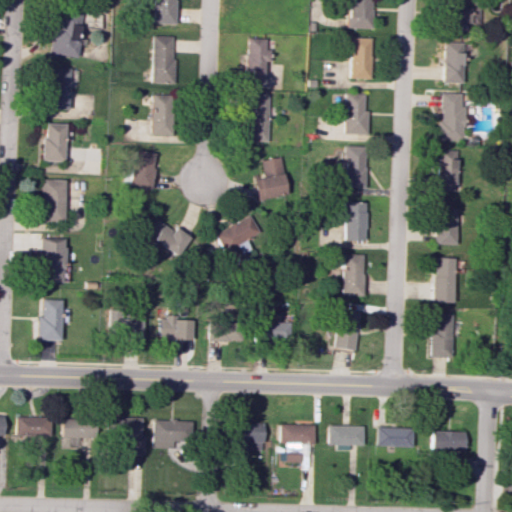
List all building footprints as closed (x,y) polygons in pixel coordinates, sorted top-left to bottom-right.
[(171,24),(172,0),(150,0),(150,23),(171,24)] [(368,28),(368,0),(343,0),(343,28),(368,28)] [(477,25),(476,0),(444,0),(445,31),(468,31),(468,25),(477,25)] [(47,53),(74,56),(76,36),(75,36),(78,12),(53,9),(47,53)] [(147,82),(169,83),(170,36),(148,35),(147,82)] [(242,77),(261,77),(261,61),(263,61),(263,38),(242,37),(242,77)] [(367,78),(368,38),(341,37),(340,55),(347,55),(346,78),(367,78)] [(459,82),(461,42),(441,41),(439,82),(459,82)] [(66,68),(46,67),(45,108),(65,109),(66,68)] [(362,93),(342,92),(341,133),(364,134),(365,110),(361,109),(362,93)] [(459,92),(437,92),(436,140),(461,140),(462,105),(458,105),(459,92)] [(168,135),(169,94),(148,93),(147,134),(168,135)] [(264,141),(264,94),(242,94),(241,140),(264,141)] [(61,161),(62,123),(41,123),(40,160),(61,161)] [(340,187),(361,188),(362,145),(341,145),(340,187)] [(126,184),(146,188),(152,153),(132,149),(126,184)] [(434,191),(453,191),(453,150),(434,150),(434,191)] [(257,159),(260,175),(253,176),(257,200),(284,195),(277,156),(257,159)] [(39,221),(62,222),(63,180),(40,179),(39,221)] [(340,240),(362,240),(362,202),(341,202),(340,240)] [(453,208),(431,207),(430,244),(452,244),(453,208)] [(209,234),(219,253),(255,233),(245,214),(209,234)] [(185,236),(171,226),(168,230),(152,218),(141,234),(172,256),(185,236)] [(61,282),(62,238),(38,237),(36,281),(61,282)] [(338,267),(337,295),(358,295),(360,254),(333,253),(332,267),(338,267)] [(449,302),(451,257),(431,257),(429,301),(449,302)] [(58,321),(64,322),(64,308),(58,308),(58,299),(39,299),(39,315),(34,315),(34,339),(57,340),(58,321)] [(139,319),(116,318),(116,310),(105,309),(104,333),(125,334),(125,338),(138,339),(139,319)] [(352,349),(355,313),(333,311),(330,347),(352,349)] [(427,356),(448,357),(449,313),(427,313),(427,356)] [(187,319),(171,319),(171,317),(156,316),(155,337),(187,338),(187,319)] [(234,322),(204,321),(203,340),(233,341),(234,322)] [(286,321),(254,321),(254,340),(287,340),(286,321)] [(46,436),(47,417),(12,416),(11,435),(46,436)] [(142,453),(142,435),(138,435),(138,417),(104,416),(104,443),(124,443),(124,453),(142,453)] [(93,437),(93,419),(58,420),(58,446),(76,446),(76,438),(93,437)] [(149,446),(189,448),(190,420),(149,419),(149,446)] [(260,423),(231,422),(230,449),(259,450),(260,423)] [(298,462),(299,443),(310,443),(310,424),(275,423),(275,442),(282,443),(282,461),(298,462)] [(408,446),(409,427),(373,426),(372,445),(408,446)] [(462,431),(428,430),(428,450),(461,451),(462,431)]
